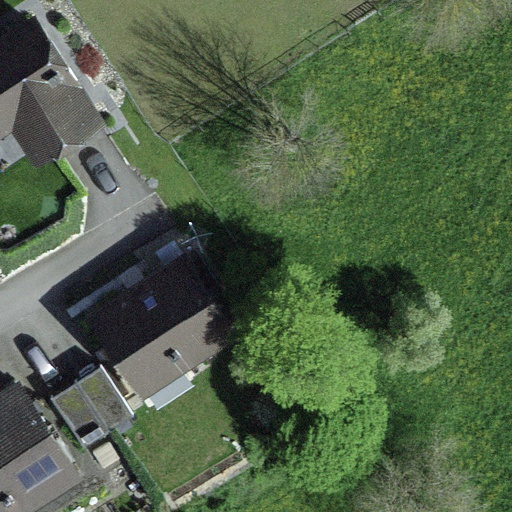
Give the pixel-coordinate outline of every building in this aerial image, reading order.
[(48,146),(90,119),(29,26),(0,45),(0,124),(24,109),(48,146)] [(228,332),(182,260),(92,319),(133,382),(172,356),(177,365),(228,332)] [(129,417),(97,367),(72,383),(104,434),(129,417)] [(79,449),(104,434),(72,383),(47,399),(79,449)] [(7,501),(64,464),(15,388),(0,397),(0,511),(13,511),(14,511),(7,501)]
